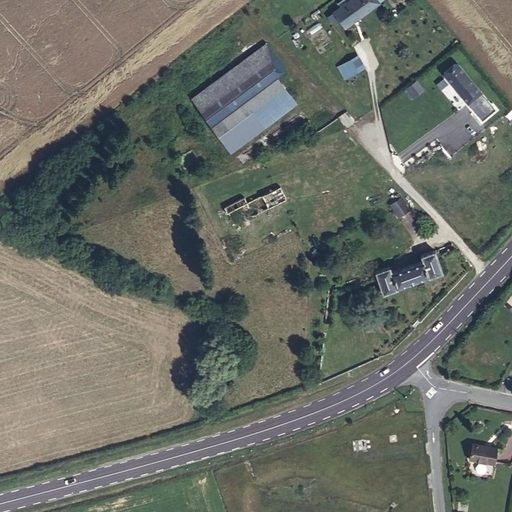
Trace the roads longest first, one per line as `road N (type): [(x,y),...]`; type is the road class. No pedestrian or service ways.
road 1 (primary): [(0,503),(246,434),(330,405),(410,363)]
road 2 (primary): [(410,363),(511,257)]
road 3 (unclassified): [(436,387),(437,511)]
